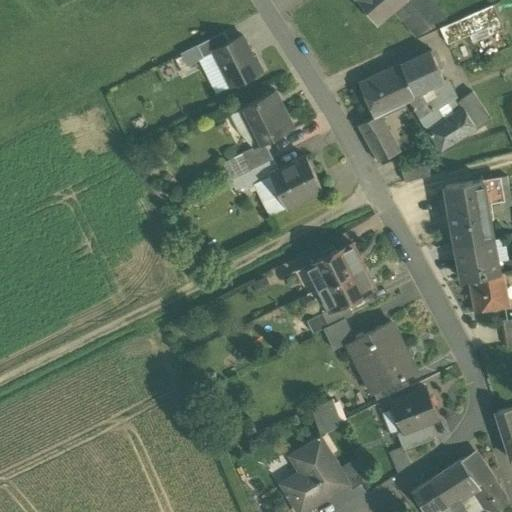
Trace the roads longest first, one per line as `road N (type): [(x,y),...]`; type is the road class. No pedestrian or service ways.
road 1 (residential): [(511,488),(444,309),(260,0)]
road 2 (track): [(164,307),(0,386)]
